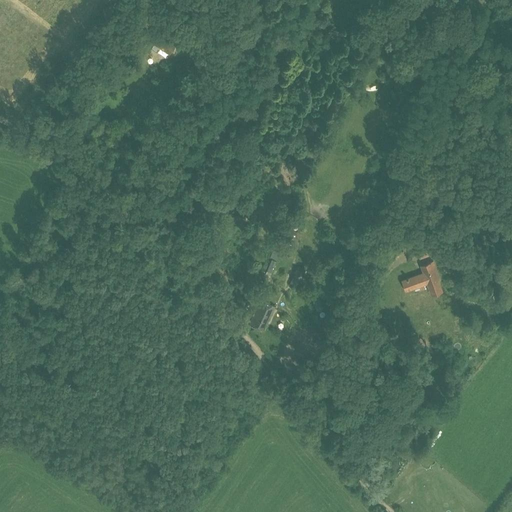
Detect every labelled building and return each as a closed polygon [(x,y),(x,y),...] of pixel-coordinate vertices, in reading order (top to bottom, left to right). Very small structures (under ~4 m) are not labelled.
[(150,18),(144,14),(139,11),(136,16),(142,20),(147,23),(150,18)] [(160,48),(169,53),(169,52),(171,51),(173,48),(173,46),(176,41),(161,32),(156,29),(152,34),(158,38),(151,49),(157,52),(160,48)] [(284,244),(281,250),(289,253),(292,248),(294,249),(297,243),(295,242),(299,233),(291,229),(286,238),(284,237),(281,243),(284,244)] [(420,259),(432,255),(428,243),(416,247),(420,259)] [(276,260),(272,258),(267,269),(271,271),(276,260)] [(427,283),(431,294),(442,291),(438,280),(440,279),(434,261),(421,266),(423,273),(402,280),(406,290),(427,283)] [(296,273),(295,275),(294,277),(293,277),(289,286),(297,289),(302,275),(296,273)] [(318,293),(311,296),(316,310),(323,307),(318,293)] [(270,314),(259,330),(268,337),(280,321),(270,314)] [(318,346),(300,337),(296,343),(315,353),(318,346)] [(293,342),(287,338),(277,357),(284,361),(293,342)] [(407,504),(416,500),(413,495),(404,499),(407,504)]
